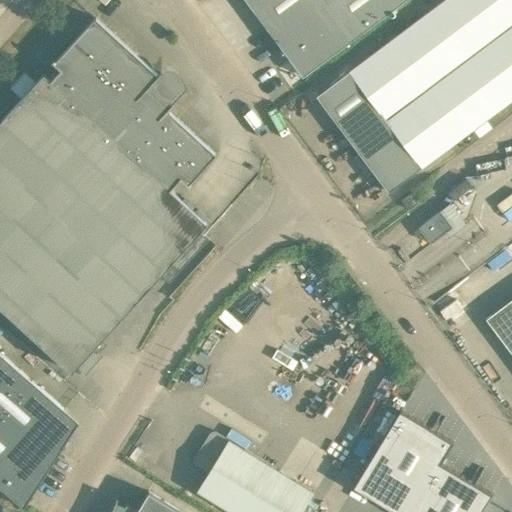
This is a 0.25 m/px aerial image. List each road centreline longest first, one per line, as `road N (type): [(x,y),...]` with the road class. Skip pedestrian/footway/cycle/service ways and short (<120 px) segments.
road 1 (unclassified): [(63,511),(179,320),(262,237),(317,197)]
road 2 (unclassified): [(511,464),(317,197)]
road 3 (unclassified): [(317,197),(173,0)]
road 4 (unknown): [(378,281),(466,227),(511,171)]
road 5 (unknown): [(511,236),(402,314)]
